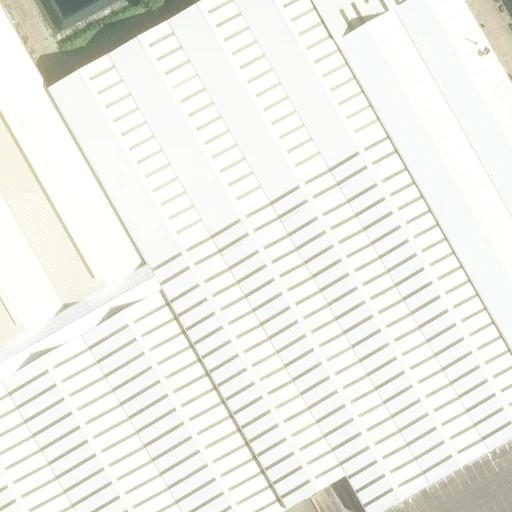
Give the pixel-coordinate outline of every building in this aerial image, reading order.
[(310,0),(192,0),(44,84),(147,265),(384,131),(332,39),(310,0)] [(511,97),(457,0),(401,0),(332,39),(384,131),(511,357),(511,97)] [(44,84),(0,6),(0,347),(147,265),(44,84)] [(382,511),(511,438),(511,357),(384,131),(147,265),(285,511),(344,477),(364,511),(382,511)] [(282,511),(285,511),(147,265),(0,347),(0,511),(282,511)]
